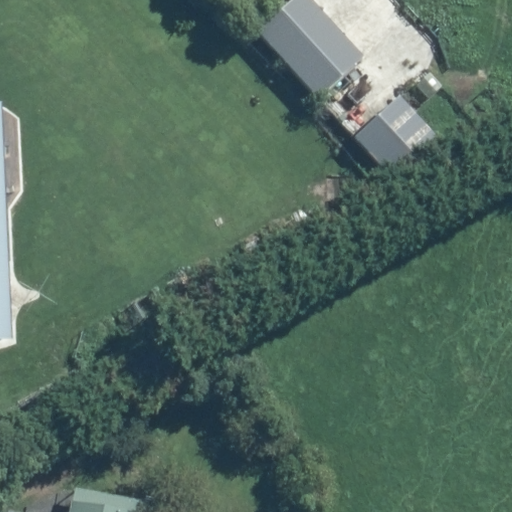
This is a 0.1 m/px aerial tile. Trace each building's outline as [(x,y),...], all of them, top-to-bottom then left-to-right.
[(314,0),(297,0),(261,34),(321,99),(367,57),(314,0)] [(417,0),(426,9),(435,0),(417,0)] [(405,99),(357,142),(398,187),(446,144),(405,99)] [(0,108),(0,342),(14,342),(2,108),(0,108)] [(140,511),(142,505),(77,491),(72,511),(140,511)]
